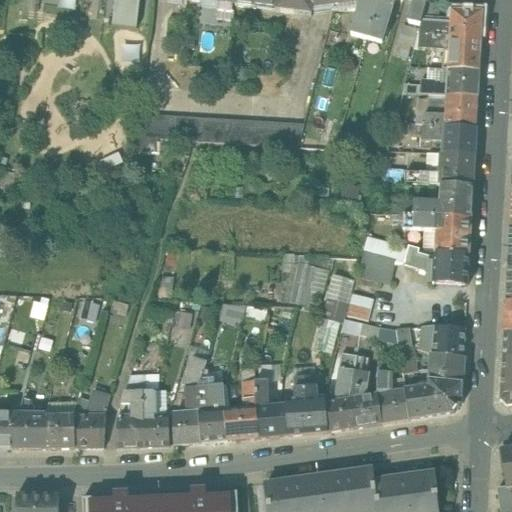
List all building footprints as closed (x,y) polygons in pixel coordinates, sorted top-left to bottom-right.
[(276,7),(276,0),(235,0),(234,8),(255,10),(256,4),(276,7)] [(276,0),(276,7),(275,13),(313,18),(314,10),(335,8),(333,0),(276,0)] [(393,0),(392,0),(379,2),(368,40),(382,44),(393,0)] [(412,0),(413,6),(409,24),(421,26),(422,23),(427,5),(426,0),(412,0)] [(361,4),(352,36),(368,40),(379,2),(361,4)] [(482,14),(451,12),(451,25),(450,39),(481,41),(482,14)] [(451,25),(422,23),(421,26),(420,38),(450,39),(451,25)] [(450,39),(420,38),(419,50),(427,51),(438,51),(449,49),(450,39)] [(481,41),(450,39),(449,49),(448,71),(479,73),(481,41)] [(141,63),(141,45),(127,44),(126,62),(141,63)] [(419,50),(415,50),(410,69),(426,70),(427,51),(419,50)] [(479,73),(448,71),(447,87),(446,98),(478,99),(479,73)] [(434,83),(421,83),(421,97),(446,98),(447,87),(434,83)] [(478,99),(446,98),(445,117),(444,129),(476,131),(478,99)] [(202,120),(141,116),(138,139),(196,143),(202,120)] [(445,117),(424,116),(423,128),(444,129),(445,117)] [(304,127),(202,120),(196,143),(298,150),(304,127)] [(423,128),(395,125),(392,136),(422,139),(423,128)] [(444,129),(423,128),(422,139),(421,144),(443,145),(443,156),(475,157),(476,131),(444,129)] [(475,157),(443,156),(441,176),(441,187),(473,189),(475,157)] [(441,176),(421,175),(421,187),(441,187),(441,176)] [(473,189),(441,187),(440,205),(414,204),(414,218),(472,221),(473,189)] [(472,221),(414,218),(414,225),(413,233),(437,234),(435,262),(469,264),(472,221)] [(421,242),(408,238),(405,248),(409,249),(419,252),(421,242)] [(405,248),(368,239),(358,277),(391,285),(396,263),(405,266),(409,249),(405,248)] [(409,249),(405,266),(414,268),(417,257),(419,252),(409,249)] [(435,262),(417,257),(414,268),(425,271),(429,269),(435,269),(435,262)] [(279,300),(311,306),(314,289),(325,291),(329,270),(287,262),(279,300)] [(469,264),(435,262),(435,269),(434,285),(468,287),(469,264)] [(374,301),(353,295),(347,317),(369,323),(374,301)] [(244,325),(248,308),(228,304),(224,321),(244,325)] [(175,306),(154,305),(151,320),(172,322),(175,306)] [(314,349),(330,353),(338,326),(322,321),(314,349)] [(466,334),(435,329),(432,355),(464,360),(466,334)] [(511,333),(505,333),(503,358),(511,358),(511,333)] [(411,337),(397,338),(399,351),(413,349),(411,337)] [(413,349),(399,351),(401,363),(415,361),(413,349)] [(464,360),(432,355),(430,373),(421,372),(421,381),(429,382),(462,386),(464,360)] [(511,358),(503,358),(501,400),(507,406),(511,405),(511,358)] [(415,361),(401,363),(403,376),(417,374),(415,361)] [(254,368),(243,369),(243,384),(255,384),(254,368)] [(281,368),(259,368),(259,384),(267,384),(277,384),(281,368)] [(203,372),(189,373),(186,390),(198,389),(203,372)] [(208,372),(203,372),(198,389),(204,389),(203,384),(209,384),(208,372)] [(345,377),(340,377),(336,396),(341,397),(341,402),(351,400),(355,374),(353,374),(352,379),(345,377)] [(367,376),(355,374),(351,400),(364,398),(367,376)] [(391,376),(378,375),(377,396),(386,395),(386,389),(391,389),(391,376)] [(316,379),(294,381),(296,403),(318,400),(316,379)] [(462,386),(429,382),(428,388),(406,392),(411,421),(454,415),(460,408),(462,386)] [(154,417),(154,392),(160,392),(159,384),(142,384),(142,392),(143,392),(144,448),(174,447),(173,417),(154,417)] [(257,410),(255,384),(243,384),(244,411),(257,410)] [(259,384),(255,384),(257,410),(268,409),(267,384),(259,384)] [(204,389),(198,389),(200,415),(226,412),(225,387),(204,389)] [(198,389),(186,390),(188,416),(200,415),(198,389)] [(94,391),(87,417),(75,417),(75,450),(104,449),(106,416),(105,416),(111,396),(94,391)] [(144,448),(143,392),(142,392),(126,393),(119,418),(117,449),(144,448)] [(386,395),(377,396),(382,426),(411,421),(406,392),(386,395)] [(364,398),(351,400),(355,430),(382,426),(377,396),(364,398)] [(296,403),(286,404),(287,408),(285,408),(288,438),(328,434),(325,404),(324,400),(318,400),(296,403)] [(341,402),(325,404),(328,434),(355,430),(351,400),(341,402)] [(268,409),(257,410),(259,440),(288,438),(285,408),(268,409)] [(244,411),(229,412),(231,443),(259,440),(257,410),(244,411)] [(226,412),(200,415),(202,445),(231,443),(229,412),(226,412)] [(19,415),(0,414),(0,451),(19,451),(19,415)] [(45,415),(19,415),(19,451),(46,451),(45,418),(45,415)] [(188,416),(173,417),(174,447),(202,445),(200,415),(188,416)] [(75,417),(45,418),(46,451),(75,450),(75,417)] [(511,511),(511,449),(500,452),(507,490),(498,492),(500,511),(511,511)] [(372,472),(353,474),(353,473),(343,475),(348,511),(377,511),(373,484),(374,483),(372,472)] [(348,511),(343,475),(334,476),(334,477),(318,479),(322,511),(348,511)] [(434,475),(409,479),(408,478),(399,479),(399,480),(374,483),(373,484),(377,511),(437,511),(436,498),(437,498),(434,475)] [(322,511),(318,479),(302,482),(301,481),(292,482),(296,511),(322,511)] [(296,511),(292,482),(283,483),(283,484),(266,487),(268,511),(296,511)] [(160,511),(237,511),(237,494),(160,497),(160,511)] [(36,511),(37,497),(18,496),(17,511),(36,511)] [(37,497),(36,511),(58,511),(58,497),(37,497)] [(82,511),(160,511),(160,497),(82,501),(82,511)]
